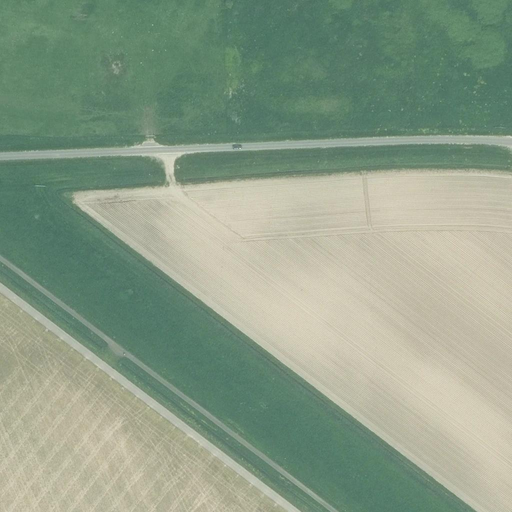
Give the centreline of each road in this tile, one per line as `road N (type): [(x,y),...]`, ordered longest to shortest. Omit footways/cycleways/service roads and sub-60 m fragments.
road 1 (unclassified): [(511,142),(0,156)]
road 2 (unclassified): [(334,511),(0,258)]
